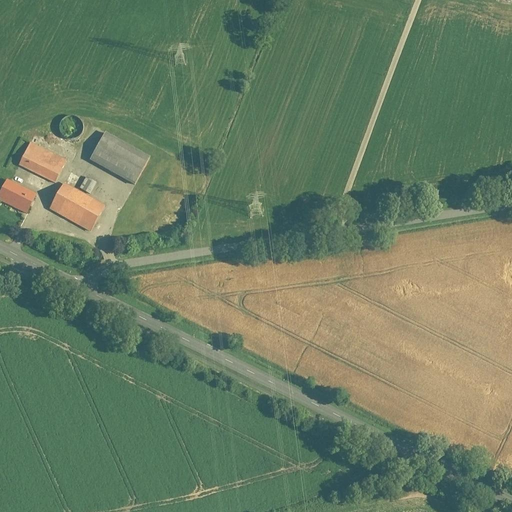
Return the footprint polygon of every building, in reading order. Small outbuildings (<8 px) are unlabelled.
[(124,14),(118,39),(149,48),(156,22),(124,14)] [(61,131),(62,136),(66,141),(73,144),(79,142),(84,138),(85,130),(82,123),(76,120),(68,121),(64,124),(61,131)] [(109,135),(93,163),(137,188),(153,159),(109,135)] [(30,148),(21,168),(57,185),(67,166),(30,148)] [(7,185),(0,198),(0,202),(28,216),(37,199),(7,185)] [(67,188),(53,212),(93,233),(106,209),(67,188)]
